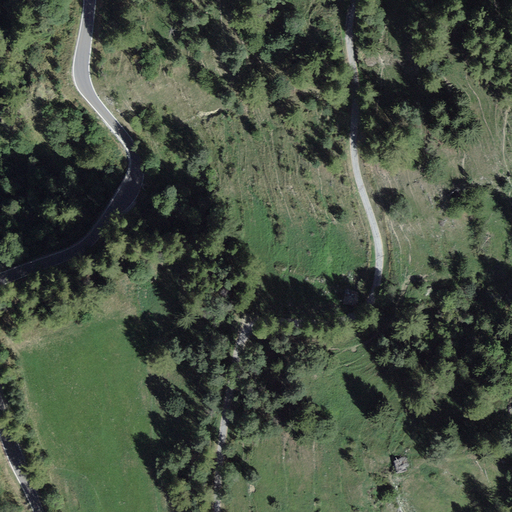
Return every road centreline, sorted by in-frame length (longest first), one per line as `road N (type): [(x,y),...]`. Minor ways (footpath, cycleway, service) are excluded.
road 1 (track): [(218,511),(240,351),(255,324),(328,326),(354,316),(368,307),(380,272),(381,248),(358,176),(352,17),(360,0)]
road 2 (tertiary): [(89,0),(81,76),(130,144),(136,169),(85,244),(0,279)]
